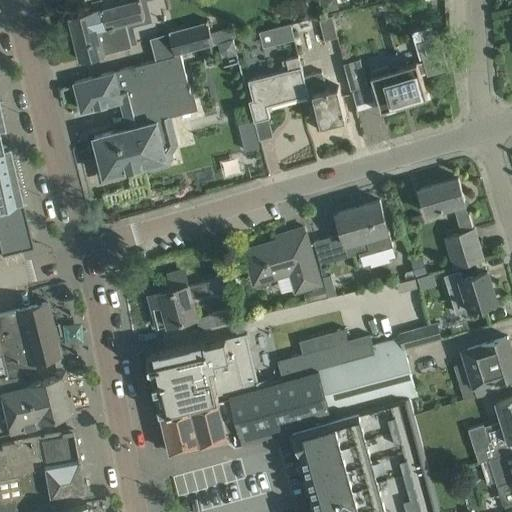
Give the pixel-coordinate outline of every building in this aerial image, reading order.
[(89,10),(69,15),(80,60),(100,55),(106,53),(106,52),(132,45),(126,22),(144,17),(139,0),(98,0),(92,2),(94,9),(89,10)] [(339,8),(337,0),(320,0),(324,12),(339,8)] [(337,36),(332,15),(319,18),(325,39),(337,36)] [(170,30),(176,53),(213,43),(207,20),(170,30)] [(272,27),(276,43),(295,39),(291,23),(272,27)] [(420,60),(372,74),(382,109),(428,96),(422,74),(425,74),(427,73),(428,74),(428,75),(449,68),(437,27),(433,28),(432,25),(412,31),(420,60)] [(129,98),(132,110),(191,94),(181,53),(75,80),(82,110),(129,98)] [(267,105),(308,94),(304,76),(301,65),(300,65),(297,56),(287,58),(289,69),(249,79),(254,98),(250,99),(255,120),(270,116),(267,105)] [(344,62),(351,89),(368,84),(360,57),(344,62)] [(304,76),(308,94),(314,92),(321,124),(347,118),(339,85),(327,88),(323,71),(304,76)] [(191,94),(132,110),(136,125),(133,126),(113,131),(95,135),(100,156),(96,162),(99,175),(106,179),(119,176),(123,170),(149,163),(155,167),(168,163),(172,157),(161,114),(194,106),(191,94)] [(0,204),(22,200),(0,104),(0,204)] [(254,119),(238,123),(245,150),(260,146),(254,119)] [(454,205),(457,216),(462,231),(446,235),(455,266),(483,258),(475,227),(473,228),(469,212),(467,213),(464,202),(466,202),(458,176),(420,188),(427,213),(454,205)] [(314,240),(321,264),(359,253),(360,255),(393,245),(380,199),(337,212),(343,232),(314,240)] [(22,200),(0,204),(0,250),(1,251),(21,246),(23,245),(32,243),(22,200)] [(278,239),(244,249),(253,278),(259,281),(291,272),(296,290),(321,283),(304,226),(285,232),(285,233),(286,239),(279,241),(278,239)] [(497,300),(487,270),(463,278),(460,269),(444,274),(457,313),(470,309),(476,307),(476,309),(480,308),(480,306),(497,300)] [(197,317),(193,301),(229,291),(224,275),(189,284),(185,272),(182,270),(172,273),(170,276),(173,287),(151,293),(160,326),(196,316),(200,329),(236,319),(233,307),(197,317)] [(337,294),(333,279),(324,281),(328,296),(337,294)] [(0,341),(58,327),(57,324),(53,325),(47,302),(32,305),(0,313),(0,341)] [(400,337),(403,347),(441,336),(438,323),(399,334),(400,337)] [(0,341),(0,375),(6,374),(7,377),(36,370),(33,361),(60,355),(56,336),(60,334),(58,327),(0,341)] [(303,352),(278,359),(283,379),(319,368),(353,359),(348,340),(345,327),(333,331),(336,343),(303,352)] [(166,350),(147,354),(161,413),(230,397),(229,394),(260,385),(259,385),(247,332),(206,342),(206,341),(166,350)] [(511,374),(511,349),(508,336),(466,348),(480,395),(501,388),(498,378),(511,374)] [(319,368),(332,418),(409,398),(407,391),(415,389),(403,347),(400,337),(372,345),(374,353),(353,359),(319,368)] [(161,413),(171,452),(228,438),(237,444),(296,428),(332,418),(319,368),(283,379),(260,385),(229,394),(230,397),(161,413)] [(0,433),(38,423),(37,419),(50,416),(69,411),(66,397),(70,396),(68,388),(64,389),(61,375),(41,380),(26,384),(26,383),(0,390),(0,433)] [(469,428),(480,461),(488,459),(511,451),(511,395),(497,401),(502,419),(485,425),(484,423),(469,428)] [(332,418),(296,428),(302,449),(310,448),(326,507),(311,511),(439,511),(438,507),(409,398),(332,418)] [(80,467),(73,429),(13,440),(13,442),(1,444),(2,448),(0,448),(0,477),(19,475),(20,478),(79,467),(80,467)] [(511,451),(488,459),(480,461),(488,484),(494,481),(496,486),(511,480),(511,451)] [(79,467),(20,478),(23,497),(48,492),(49,498),(83,492),(79,467)] [(0,500),(0,511),(22,511),(19,497),(0,500)] [(87,511),(85,502),(43,511),(87,511)]
